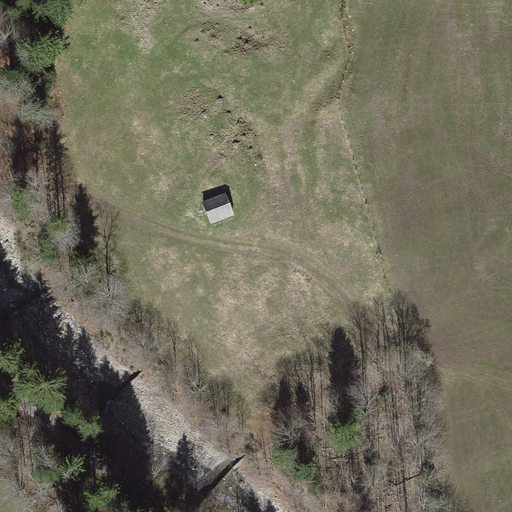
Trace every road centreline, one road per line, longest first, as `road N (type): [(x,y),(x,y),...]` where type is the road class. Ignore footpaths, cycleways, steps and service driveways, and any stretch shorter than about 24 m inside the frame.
road 1 (track): [(0,198),(60,194),(174,234),(282,253),(326,279),(380,344)]
road 2 (track): [(0,371),(149,511)]
